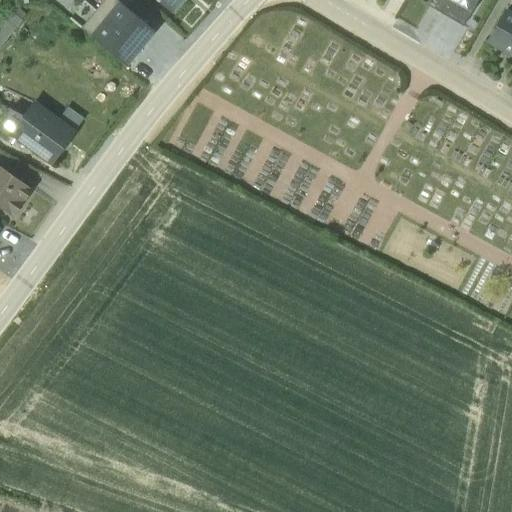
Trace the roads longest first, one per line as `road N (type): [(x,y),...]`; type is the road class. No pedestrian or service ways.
road 1 (residential): [(0,314),(136,126),(247,0)]
road 2 (residential): [(322,0),(511,112)]
